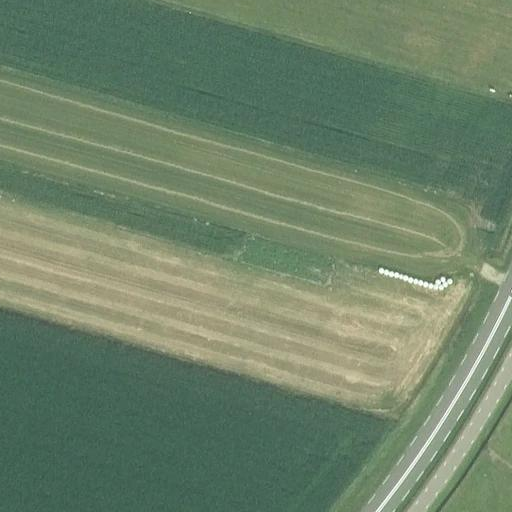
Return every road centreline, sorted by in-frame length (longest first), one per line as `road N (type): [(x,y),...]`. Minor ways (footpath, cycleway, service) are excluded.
road 1 (secondary): [(373,511),(511,309)]
road 2 (unclassified): [(414,511),(511,370)]
